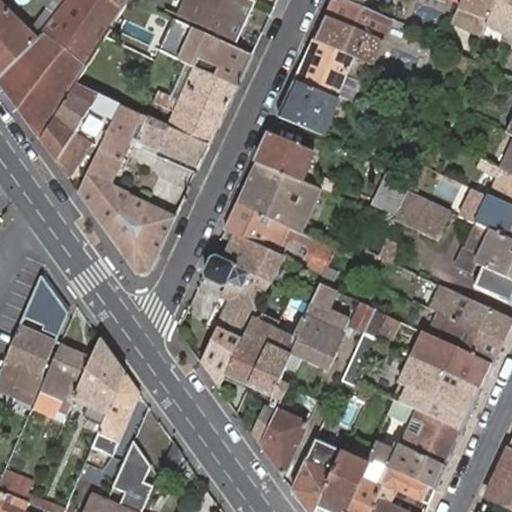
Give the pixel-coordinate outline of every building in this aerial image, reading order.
[(0,83),(41,141),(76,84),(102,42),(109,31),(124,7),(125,7),(130,0),(129,0),(36,0),(50,10),(37,25),(33,37),(0,4),(0,83)] [(154,11),(159,0),(141,0),(139,4),(154,11)] [(196,0),(190,14),(182,11),(179,17),(236,43),(255,2),(250,0),(196,0)] [(187,0),(182,11),(190,14),(196,0),(187,0)] [(314,41),(368,64),(378,41),(382,42),(391,23),(336,0),(333,0),(325,17),(314,41)] [(486,28),(498,0),(461,0),(461,2),(452,21),(482,36),(486,28)] [(511,0),(498,0),(486,28),(504,37),(502,40),(511,45),(511,0)] [(252,56),(198,32),(184,63),(187,64),(238,86),(252,56)] [(360,83),(368,64),(314,41),(295,82),(338,100),(351,105),(355,96),(341,90),(347,77),(360,83)] [(453,53),(449,64),(465,70),(470,61),(453,53)] [(480,79),(486,67),(473,61),(467,73),(480,79)] [(158,94),(154,103),(217,131),(238,86),(187,64),(184,71),(194,75),(181,103),(172,99),(158,94)] [(184,71),(172,99),(181,103),(194,75),(184,71)] [(341,90),(355,96),(360,83),(347,77),(341,90)] [(295,82),(278,117),(323,137),(338,100),(295,82)] [(87,154),(95,160),(120,107),(121,106),(76,84),(41,141),(68,178),(76,165),(84,153),(87,154)] [(450,109),(463,114),(473,92),(461,87),(454,101),(450,109)] [(154,103),(147,119),(210,146),(217,131),(154,103)] [(95,160),(80,193),(138,275),(150,274),(191,188),(186,187),(179,184),(170,204),(141,192),(142,191),(127,185),(129,180),(121,176),(126,166),(135,147),(142,150),(145,144),(200,168),(210,146),(147,119),(120,107),(95,160)] [(459,124),(463,114),(450,109),(445,117),(459,124)] [(270,134),(257,163),(302,182),(314,153),(270,134)] [(511,174),(511,147),(501,169),(511,174)] [(163,176),(179,184),(186,187),(192,172),(169,161),(163,176)] [(511,207),(511,174),(501,169),(484,161),(480,168),(499,178),(490,198),(511,207)] [(320,190),(312,186),(305,184),(302,182),(257,163),(238,205),(285,226),(288,227),(300,234),(320,190)] [(398,217),(408,193),(411,186),(388,175),(373,205),(398,217)] [(408,193),(415,197),(419,188),(412,185),(411,186),(408,193)] [(438,242),(452,213),(415,197),(408,193),(398,217),(395,222),(396,222),(438,242)] [(511,241),(511,207),(490,198),(477,226),(492,232),(511,241)] [(238,205),(225,231),(228,232),(234,235),(276,254),(283,239),(316,255),(309,270),(323,277),(328,267),(336,250),(321,243),(300,234),(288,227),(285,226),(238,205)] [(511,241),(492,232),(477,226),(466,249),(470,251),(466,260),(477,266),(484,269),(475,289),(511,305),(511,241)] [(249,274),(270,283),(282,257),(276,254),(234,235),(231,242),(222,262),(249,274)] [(379,257),(392,263),(401,246),(387,240),(379,257)] [(374,268),(379,257),(368,251),(363,263),(374,268)] [(270,283),(276,287),(283,273),(286,267),(289,260),(282,257),(270,283)] [(254,318),(257,312),(270,283),(249,274),(222,262),(215,259),(212,260),(205,275),(206,279),(222,287),(230,290),(227,297),(236,302),(223,331),(235,337),(243,341),(254,318)] [(331,288),(338,272),(328,267),(323,277),(320,283),(331,288)] [(70,314),(43,277),(33,299),(20,327),(1,372),(0,374),(0,390),(4,392),(9,381),(25,388),(20,399),(30,403),(56,343),(70,314)] [(336,291),(331,288),(320,283),(311,301),(311,302),(304,318),(295,338),(299,340),(294,352),(303,357),(327,368),(342,337),(350,319),(330,310),(338,292),(336,291)] [(442,295),(445,289),(433,283),(430,289),(442,295)] [(219,293),(227,297),(230,290),(222,287),(219,293)] [(504,344),(511,326),(511,320),(450,291),(445,289),(442,295),(448,298),(440,313),(504,344)] [(365,333),(375,309),(361,302),(350,326),(365,333)] [(393,318),(388,315),(375,309),(365,333),(364,335),(375,340),(377,342),(382,343),(393,318)] [(227,376),(250,387),(277,329),(280,322),(257,312),(254,318),(243,341),(235,359),(227,376)] [(494,365),(504,344),(440,313),(430,335),(494,365)] [(178,331),(182,338),(190,329),(182,323),(178,331)] [(223,331),(218,329),(201,365),(220,391),(225,380),(227,376),(235,359),(243,341),(235,337),(223,331)] [(296,372),(303,357),(294,352),(299,340),(295,338),(277,329),(250,387),(270,397),(269,400),(252,435),(261,448),(279,412),(278,411),(282,402),(273,397),(286,368),(296,372)] [(482,390),(494,365),(430,335),(424,333),(421,340),(427,342),(418,360),(482,390)] [(363,368),(375,340),(364,335),(351,362),(363,368)] [(125,374),(101,340),(93,359),(75,400),(88,406),(83,418),(97,424),(95,430),(100,432),(125,374)] [(93,359),(62,345),(42,390),(65,400),(59,413),(68,416),(71,408),(70,408),(72,403),(74,399),(75,400),(93,359)] [(470,418),(482,390),(418,360),(408,356),(405,361),(405,362),(415,367),(405,387),(470,418)] [(354,387),(363,368),(351,362),(343,381),(354,387)] [(296,372),(286,368),(273,397),(282,402),(286,392),(289,388),(296,372)] [(140,395),(125,374),(100,432),(99,434),(93,449),(102,453),(113,457),(120,443),(140,395)] [(4,392),(20,399),(25,388),(9,381),(4,392)] [(350,394),(354,387),(343,381),(339,388),(350,394)] [(463,432),(470,418),(405,387),(392,381),(385,396),(394,401),(417,411),(463,432)] [(355,387),(354,387),(350,394),(367,402),(371,395),(355,387)] [(65,400),(42,390),(32,413),(55,422),(59,413),(65,400)] [(417,411),(394,401),(389,413),(412,423),(417,411)] [(446,468),(463,432),(417,411),(412,423),(400,447),(446,468)] [(261,448),(283,479),(308,426),(279,412),(261,448)] [(68,416),(59,413),(55,422),(63,426),(68,416)] [(334,474),(342,455),(343,452),(316,440),(307,461),(293,491),(307,511),(315,511),(319,506),(334,474)] [(132,446),(125,463),(121,471),(112,492),(107,502),(102,511),(143,511),(145,507),(154,487),(145,483),(152,467),(134,442),(132,446)] [(184,457),(174,442),(160,475),(174,481),(184,457)] [(331,511),(348,511),(364,478),(365,476),(369,467),(370,464),(368,463),(374,450),(362,444),(357,455),(354,461),(342,455),(334,474),(319,506),(331,511)] [(436,490),(446,468),(400,447),(395,444),(392,452),(376,444),(374,450),(368,463),(370,464),(374,465),(375,462),(384,466),(391,470),(430,487),(436,490)] [(102,453),(93,449),(88,458),(86,464),(79,479),(85,482),(92,467),(95,469),(98,463),(102,453)] [(511,451),(510,450),(499,473),(511,479),(511,451)] [(24,464),(12,458),(7,470),(19,476),(24,464)] [(383,486),(391,470),(384,466),(376,484),(364,478),(348,511),(371,511),(381,489),(383,487),(383,486)] [(7,470),(1,483),(0,484),(0,492),(7,495),(30,504),(33,497),(28,495),(34,483),(19,476),(7,470)] [(429,505),(436,490),(430,487),(391,470),(383,486),(383,487),(381,489),(395,496),(397,492),(397,490),(423,502),(429,505)] [(511,479),(499,473),(487,498),(511,509),(511,479)] [(85,482),(79,479),(75,489),(81,492),(85,482)] [(381,489),(371,511),(405,511),(390,505),(395,496),(381,489)] [(30,504),(7,495),(4,505),(0,511),(26,511),(28,510),(30,504)] [(102,511),(107,502),(92,495),(84,511),(102,511)] [(65,511),(66,510),(33,497),(30,504),(51,511),(65,511)]
